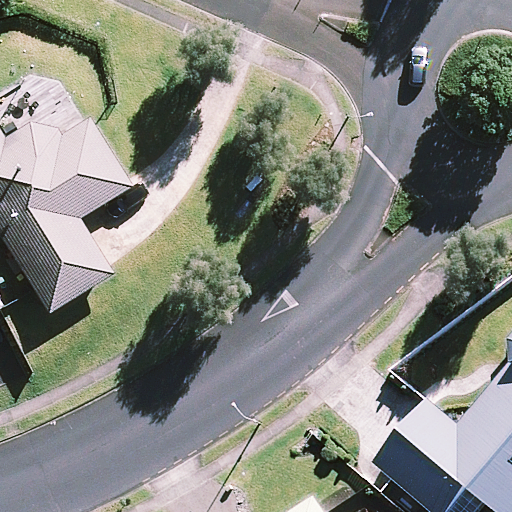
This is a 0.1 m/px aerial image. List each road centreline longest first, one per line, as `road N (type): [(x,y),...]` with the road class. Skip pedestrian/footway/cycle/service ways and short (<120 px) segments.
road 1 (residential): [(442,166),(293,321),(133,419),(0,477)]
road 2 (residential): [(283,0),(404,50)]
road 3 (residential): [(442,166),(407,127),(399,102),(404,50)]
